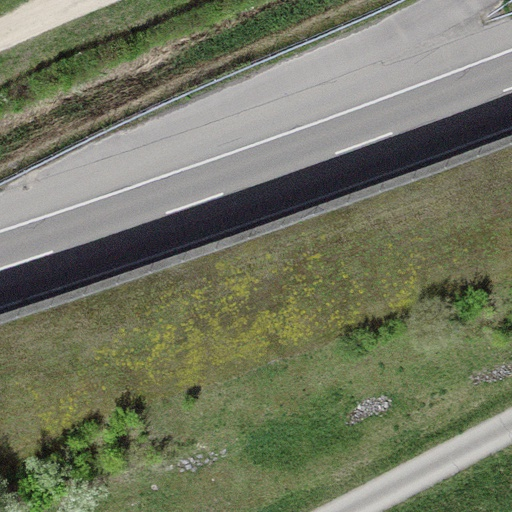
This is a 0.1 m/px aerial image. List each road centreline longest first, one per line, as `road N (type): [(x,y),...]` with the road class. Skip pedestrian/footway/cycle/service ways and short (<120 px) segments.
road 1 (motorway): [(511,88),(0,267)]
road 2 (motorway): [(0,375),(511,200)]
